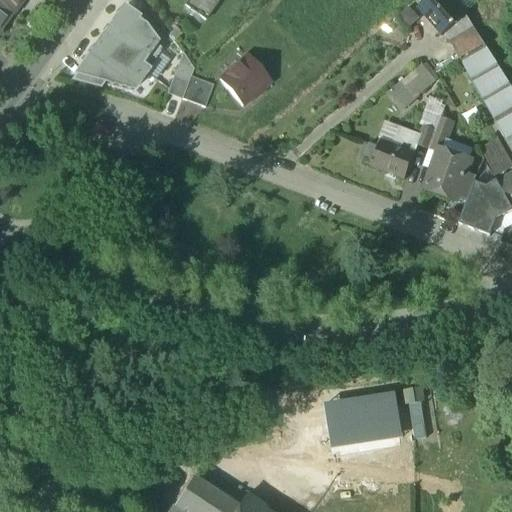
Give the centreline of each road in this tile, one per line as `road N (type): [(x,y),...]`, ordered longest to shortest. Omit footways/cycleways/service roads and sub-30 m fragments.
road 1 (secondary): [(511,300),(371,338),(290,335),(157,309),(0,230)]
road 2 (residential): [(511,277),(499,259),(124,116)]
road 3 (track): [(31,505),(119,472),(201,460),(254,468)]
road 4 (residential): [(86,0),(0,106)]
